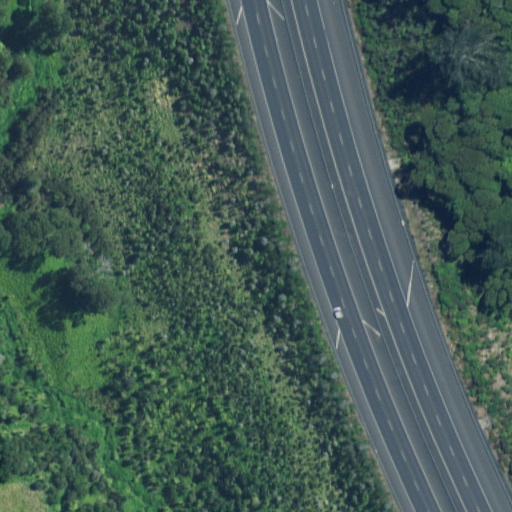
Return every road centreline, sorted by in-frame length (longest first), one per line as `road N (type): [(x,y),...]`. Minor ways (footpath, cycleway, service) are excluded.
road 1 (motorway): [(304,0),(393,302),(483,511)]
road 2 (motorway): [(428,511),(341,298),(256,0)]
